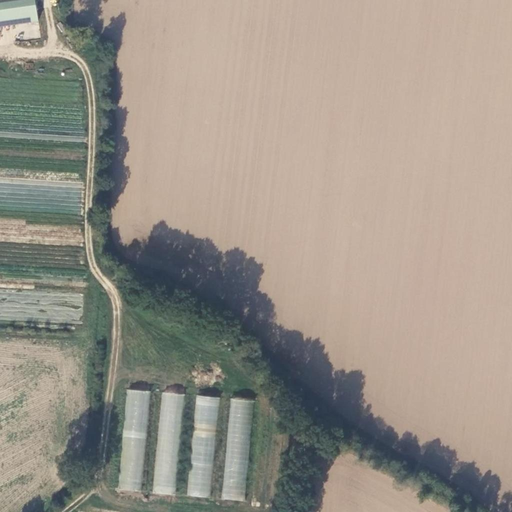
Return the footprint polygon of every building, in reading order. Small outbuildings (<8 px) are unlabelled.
[(0,0),(0,24),(34,19),(30,0),(0,0)] [(118,489),(141,491),(150,391),(126,389),(118,489)] [(183,394),(161,392),(153,493),(175,495),(183,394)] [(196,395),(187,495),(210,497),(218,397),(196,395)] [(230,398),(221,499),(244,501),(253,400),(230,398)]
